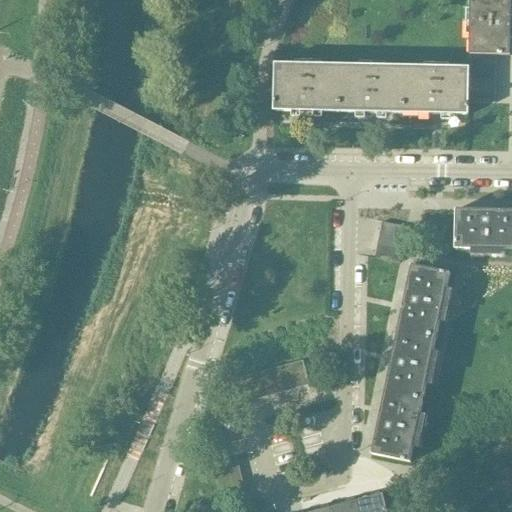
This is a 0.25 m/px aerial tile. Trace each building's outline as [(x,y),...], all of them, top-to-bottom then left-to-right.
[(510,0),(471,0),(470,56),(495,56),(510,57),(510,0)] [(495,56),(470,56),(470,68),(495,69),(495,56)] [(340,67),(295,66),(275,66),(274,112),(339,114),(340,67)] [(404,68),(360,67),(340,67),(339,114),(403,115),(404,68)] [(470,69),(424,68),(404,68),(403,115),(468,116),(468,104),(469,104),(469,92),(469,80),(470,69)] [(495,69),(470,68),(470,69),(469,80),(495,81),(495,69)] [(495,81),(469,80),(469,92),(495,93),(495,81)] [(495,93),(469,92),(469,104),(494,104),(495,93)] [(511,212),(456,211),(455,250),(511,250),(511,212)] [(407,228),(382,223),(380,236),(404,241),(407,228)] [(404,241),(380,236),(377,247),(402,252),(404,241)] [(402,252),(377,247),(375,259),(399,264),(402,252)] [(411,267),(398,330),(437,338),(450,275),(411,267)] [(398,330),(385,392),(423,400),(437,338),(398,330)] [(302,362),(291,365),(297,389),(309,386),(302,362)] [(291,365),(279,368),(285,392),(297,389),(291,365)] [(279,368),(267,371),(274,395),(285,392),(279,368)] [(267,371),(256,374),(262,398),(274,395),(267,371)] [(256,374),(245,378),(251,402),(262,398),(256,374)] [(245,378),(232,381),(238,405),(251,402),(245,378)] [(372,455),(410,463),(423,400),(385,392),(372,455)] [(236,458),(212,465),(215,476),(239,470),(236,458)] [(239,470),(215,476),(218,488),(242,482),(239,470)] [(492,481),(483,483),(489,505),(498,502),(492,481)] [(242,482),(218,488),(221,500),(245,493),(242,482)] [(245,493),(221,500),(224,511),(248,506),(245,493)] [(386,511),(382,495),(357,502),(359,511),(386,511)] [(359,511),(357,502),(331,509),(331,511),(359,511)]
